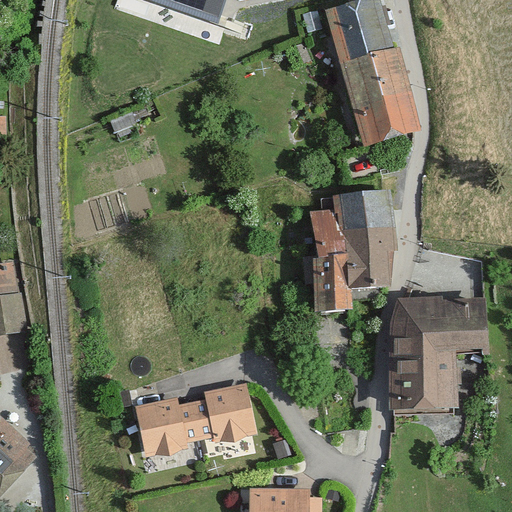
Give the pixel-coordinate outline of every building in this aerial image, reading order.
[(151,0),(217,23),(225,0),(151,0)] [(380,0),(361,0),(325,10),(362,146),(422,130),(399,47),(394,48),(380,0)] [(336,216),(312,217),(316,260),(309,260),(313,314),(353,312),(352,289),(391,287),(396,229),(391,193),(333,199),(336,216)] [(17,265),(0,267),(0,337),(29,332),(17,265)] [(488,296),(401,299),(393,325),(393,409),(458,406),(458,353),(490,352),(488,296)] [(18,355),(0,360),(5,375),(23,370),(18,355)] [(179,401),(137,409),(147,459),(188,451),(187,444),(214,438),(216,445),(257,436),(248,387),(207,395),(208,403),(181,408),(179,401)] [(0,499),(40,457),(0,419),(0,499)] [(311,492),(250,492),(250,511),(323,511),(324,498),(311,498),(311,492)]
